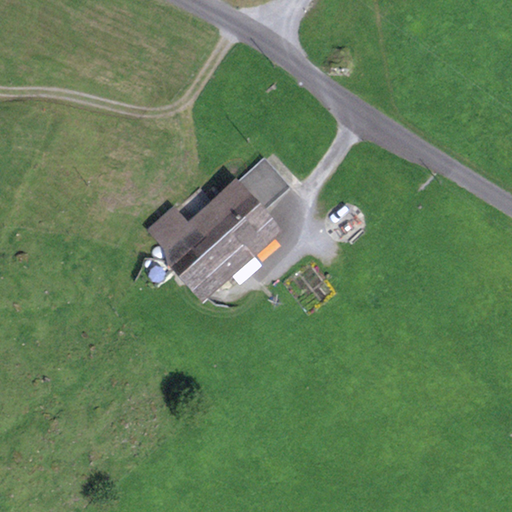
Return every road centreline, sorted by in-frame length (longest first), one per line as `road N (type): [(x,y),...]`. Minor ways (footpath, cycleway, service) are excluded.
road 1 (tertiary): [(177,0),(262,44),(511,207)]
road 2 (track): [(0,91),(167,111),(192,95),(233,29)]
